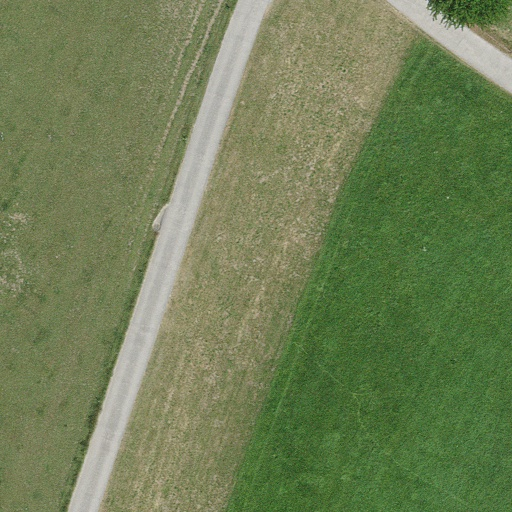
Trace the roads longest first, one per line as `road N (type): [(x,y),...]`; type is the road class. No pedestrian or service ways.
road 1 (residential): [(253,0),(83,511)]
road 2 (residential): [(511,76),(409,0)]
